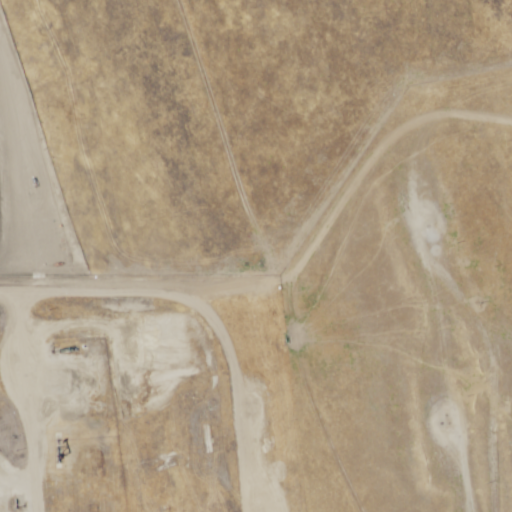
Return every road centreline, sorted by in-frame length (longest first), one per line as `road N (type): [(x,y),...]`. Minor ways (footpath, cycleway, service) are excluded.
road 1 (track): [(0,308),(96,312),(148,328),(195,407),(202,511)]
road 2 (track): [(482,511),(489,438),(511,381)]
